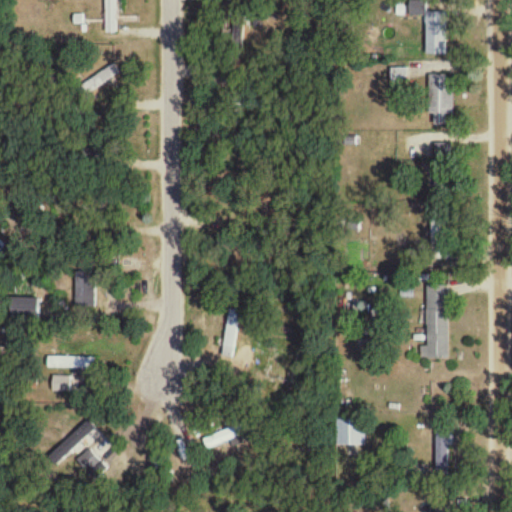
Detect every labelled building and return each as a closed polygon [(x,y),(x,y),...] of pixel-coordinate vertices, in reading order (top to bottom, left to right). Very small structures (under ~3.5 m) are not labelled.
[(104,0),(105,35),(119,35),(118,0),(104,0)] [(426,58),(447,58),(447,14),(426,14),(426,58)] [(243,51),(249,21),(237,18),(231,49),(243,51)] [(80,89),(87,99),(122,76),(116,66),(80,89)] [(429,127),(453,127),(453,77),(429,78),(429,127)] [(432,220),(431,232),(427,232),(425,258),(442,259),(444,220),(432,220)] [(76,275),(76,310),(96,310),(96,275),(76,275)] [(448,287),(427,288),(427,349),(422,349),(422,361),(449,361),(448,287)] [(41,300),(11,300),(11,323),(41,323),(41,300)] [(236,361),(242,313),(229,312),(223,359),(236,361)] [(337,421),(337,447),(365,447),(365,421),(337,421)] [(242,443),(239,431),(205,439),(208,451),(242,443)]
